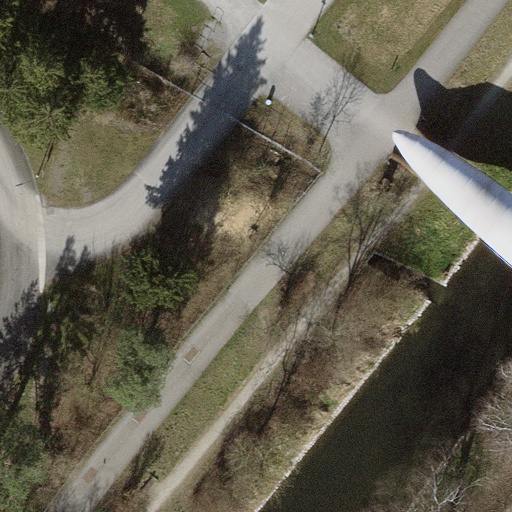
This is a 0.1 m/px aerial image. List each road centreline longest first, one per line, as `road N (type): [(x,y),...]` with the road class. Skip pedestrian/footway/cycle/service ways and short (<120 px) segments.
road 1 (track): [(488,0),(254,279),(75,511)]
road 2 (track): [(277,41),(384,127)]
